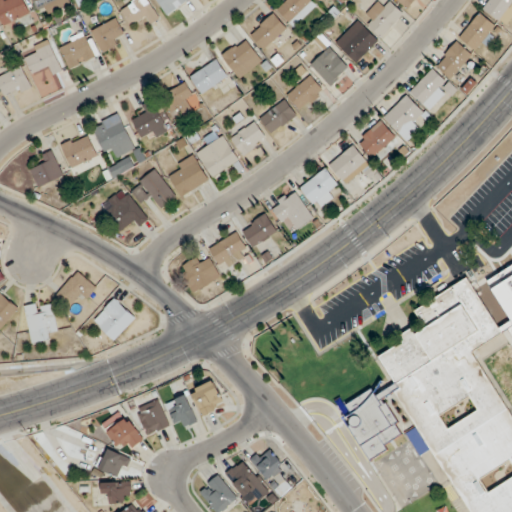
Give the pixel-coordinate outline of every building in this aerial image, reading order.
[(0,0),(0,16),(7,33),(32,22),(22,0),(0,0)] [(32,0),(40,16),(67,4),(64,0),(32,0)] [(160,18),(148,0),(133,0),(120,8),(131,26),(148,15),(152,23),(160,18)] [(156,0),(167,15),(188,0),(156,0)] [(286,0),(276,10),(293,28),(316,5),(311,0),(286,0)] [(413,0),(395,0),(406,9),(413,0)] [(511,5),(511,0),(489,0),(482,9),(499,22),(511,5)] [(378,3),(362,19),(381,38),(404,15),(390,1),(383,8),(378,3)] [(499,29),(480,13),(459,37),(478,53),(499,29)] [(262,50),(287,30),(274,14),(249,34),(262,50)] [(91,32),(103,53),(119,44),(116,37),(123,33),(115,18),(91,32)] [(378,41),(357,21),(334,44),(355,64),(378,41)] [(58,45),(70,69),(95,56),(84,32),(58,45)] [(237,74),(258,54),(243,38),(221,57),(237,74)] [(62,71),(48,40),(30,49),(33,54),(24,58),(32,75),(49,67),(53,75),(62,71)] [(451,79),(472,55),(457,41),(435,65),(451,79)] [(309,65),(330,87),(349,69),(328,47),(309,65)] [(190,78),(202,94),(227,77),(215,60),(190,78)] [(0,76),(0,86),(7,100),(31,86),(20,66),(0,76)] [(410,91),(428,110),(451,87),(432,68),(410,91)] [(323,92),(310,76),(286,96),(300,112),(323,92)] [(189,101),(193,100),(188,85),(165,91),(173,119),(193,113),(189,101)] [(407,142),(421,128),(415,122),(424,112),(406,94),(383,118),(407,142)] [(273,135),(297,115),(283,99),(260,119),(273,135)] [(149,134),(153,140),(171,127),(153,103),(130,120),(143,138),(149,134)] [(105,155),(132,143),(118,114),(91,127),(105,155)] [(243,156),(267,138),(255,121),(230,139),(243,156)] [(357,140),(372,161),(398,143),(383,122),(357,140)] [(196,154),(212,179),(239,162),(219,129),(203,139),(208,147),(196,154)] [(71,168),(98,156),(87,133),(60,145),(71,168)] [(370,176),(376,168),(348,146),(330,170),(350,184),(361,170),(370,176)] [(44,153),(45,166),(34,167),(36,183),(59,181),(56,152),(44,153)] [(114,178),(136,165),(130,155),(108,169),(114,178)] [(182,197),(208,181),(193,156),(167,171),(182,197)] [(300,188),(317,210),(335,197),(329,190),(337,184),(326,169),(300,188)] [(139,201),(148,193),(161,210),(177,198),(156,171),(131,191),(139,201)] [(315,216),(293,189),(271,208),(284,225),(291,219),(299,229),(315,216)] [(108,200),(113,209),(107,212),(117,233),(143,220),(131,195),(119,201),(116,196),(108,200)] [(250,246),(276,235),(268,216),(242,227),(250,246)] [(249,255),(237,233),(209,248),(221,270),(249,255)] [(201,265),(197,258),(179,268),(192,293),(221,279),(211,260),(201,265)] [(93,306),(103,294),(77,271),(56,295),(72,309),(82,297),(93,306)] [(467,511),(511,511),(511,418),(474,350),(501,335),(469,278),(413,310),(421,324),(397,338),(400,344),(378,355),(392,379),(346,405),(351,414),(345,417),(369,461),(389,449),(386,444),(402,435),(382,398),(399,389),(467,511)] [(0,331),(19,309),(0,293),(0,331)] [(136,319),(116,299),(94,320),(114,341),(136,319)] [(31,344),(51,340),(49,332),(58,331),(52,301),(24,306),(31,344)] [(492,363),(500,375),(511,367),(511,357),(508,352),(492,363)] [(511,370),(503,376),(511,390),(511,370)] [(191,392),(203,416),(224,405),(212,381),(191,392)] [(167,402),(175,429),(196,423),(187,396),(167,402)] [(169,426),(158,400),(136,410),(147,435),(169,426)] [(108,426),(114,449),(138,442),(132,419),(108,426)] [(130,458),(108,448),(99,469),(121,478),(130,458)] [(285,469),(268,448),(252,461),(269,482),(285,469)] [(254,493),(256,499),(264,496),(251,462),(229,470),(240,499),(254,493)] [(216,511),(221,511),(238,499),(219,476),(199,491),(216,511)] [(111,493),(111,503),(131,502),(130,482),(102,483),(102,493),(111,493)] [(143,511),(135,502),(123,511),(143,511)]
